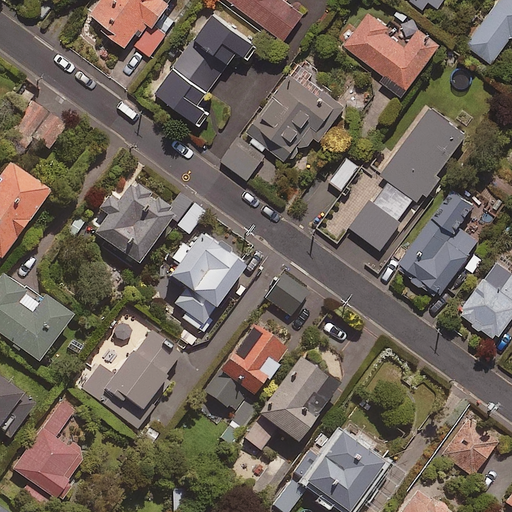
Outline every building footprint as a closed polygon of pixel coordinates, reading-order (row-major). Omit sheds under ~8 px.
[(167,36),(156,28),(172,6),(164,1),(164,0),(102,0),(91,16),(111,30),(108,35),(128,50),(132,44),(152,57),(167,36)] [(227,0),(286,42),(305,16),(282,0),(227,0)] [(410,0),(409,2),(426,13),(431,4),(439,9),(444,0),(410,0)] [(511,0),(500,0),(467,45),(492,65),(511,38),(511,0)] [(388,28),(369,14),(345,47),(408,92),(441,47),(418,31),(405,49),(384,34),(388,28)] [(196,41),(228,66),(239,52),(249,60),(257,48),(214,16),(196,41)] [(175,69),(208,93),(228,66),(196,41),(175,69)] [(208,93),(175,69),(156,94),(200,126),(209,114),(199,106),(208,93)] [(346,109),(295,71),(248,135),(287,163),(301,145),(313,154),(346,109)] [(66,127),(36,107),(20,130),(49,151),(66,127)] [(470,139),(433,111),(384,176),(392,182),(379,200),(375,198),(352,229),(382,252),(403,225),(399,222),(417,198),(425,204),(443,180),(441,178),(470,139)] [(265,158),(239,139),(223,162),(248,181),(265,158)] [(360,168),(348,159),(330,182),(343,191),(360,168)] [(0,265),(50,197),(9,167),(0,178),(0,265)] [(139,269),(172,224),(191,238),(207,216),(179,195),(168,210),(133,184),(117,207),(110,202),(101,214),(108,219),(95,236),(139,269)] [(479,208),(458,191),(398,267),(440,299),(482,245),(462,229),(479,208)] [(219,248),(201,235),(169,280),(184,291),(169,313),(200,335),(245,272),(217,251),(219,248)] [(511,321),(511,272),(499,263),(460,314),(497,341),(511,321)] [(24,293),(2,276),(0,279),(0,335),(38,366),(74,321),(29,286),(24,293)] [(308,294),(283,276),(266,300),(291,318),(308,294)] [(114,376),(97,363),(79,386),(138,432),(147,421),(141,416),(167,383),(163,380),(183,355),(150,329),(114,376)] [(275,367),(285,354),(254,329),(204,393),(246,425),(261,405),(254,399),(267,384),(269,386),(281,371),(275,367)] [(338,389),(299,363),(246,442),(261,452),(276,431),(299,447),(338,389)] [(34,408),(0,382),(0,432),(10,440),(34,408)] [(69,484),(85,462),(55,440),(74,414),(61,404),(13,471),(61,506),(74,487),(69,484)] [(497,449),(471,427),(446,455),(472,478),(497,449)] [(353,511),(384,470),(342,439),(325,462),(309,450),(291,475),(340,511),(353,511)] [(289,511),(304,492),(291,482),(272,507),(278,511),(289,511)] [(187,511),(188,490),(173,490),(172,511),(187,511)] [(442,511),(417,494),(404,511),(442,511)]
